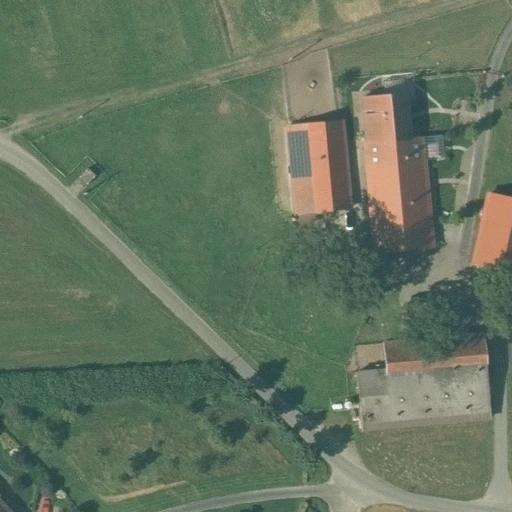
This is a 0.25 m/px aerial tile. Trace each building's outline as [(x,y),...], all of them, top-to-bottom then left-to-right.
[(367,143),(410,139),(406,96),(364,100),(367,143)] [(348,207),(340,123),(306,126),(312,212),(348,207)] [(410,139),(367,143),(363,143),(373,252),(433,245),(423,139),(410,139)] [(511,200),(490,195),(475,262),(511,270),(511,200)] [(382,343),(385,371),(386,384),(487,375),(483,334),(382,343)] [(490,414),(487,375),(386,384),(385,371),(356,373),(360,425),(490,414)] [(9,511),(0,502),(0,511),(9,511)]
